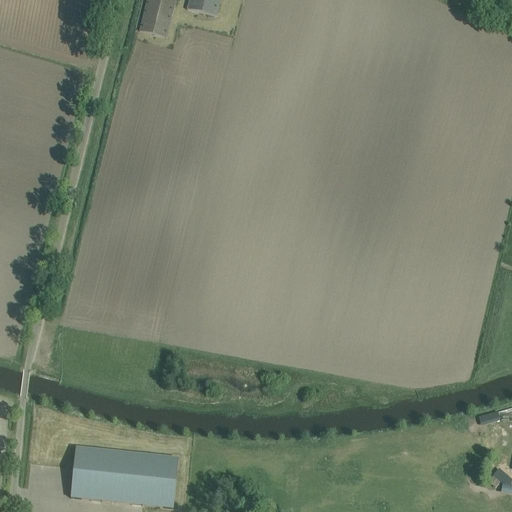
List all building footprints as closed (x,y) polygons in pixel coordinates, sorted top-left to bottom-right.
[(147,0),(140,33),(149,35),(167,39),(176,0),(147,0)] [(221,0),(189,0),(187,11),(217,18),(221,0)] [(479,418),(481,424),(482,427),(501,421),(498,412),(479,418)] [(76,450),(71,500),(173,511),(178,461),(76,450)] [(511,483),(503,482),(502,492),(511,493),(511,483)]
